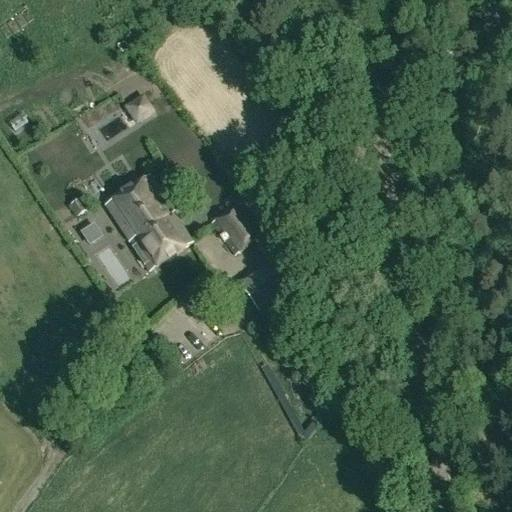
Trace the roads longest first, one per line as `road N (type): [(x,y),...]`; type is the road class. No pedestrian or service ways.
road 1 (unclassified): [(442,511),(372,162),(352,0)]
road 2 (track): [(367,132),(511,5)]
